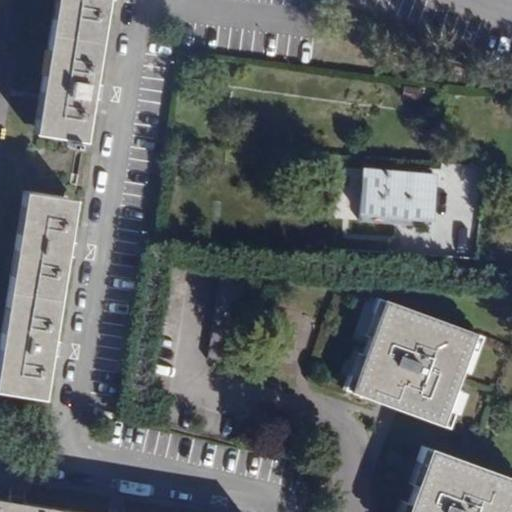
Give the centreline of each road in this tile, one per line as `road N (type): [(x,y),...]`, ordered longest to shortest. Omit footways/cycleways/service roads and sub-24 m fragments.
road 1 (residential): [(278,511),(254,494),(90,460),(78,446),(145,0)]
road 2 (residential): [(204,270),(188,362),(193,384),(315,420),(342,436),(353,511)]
